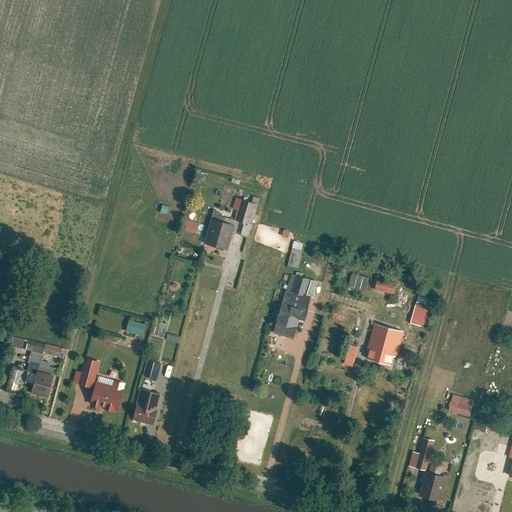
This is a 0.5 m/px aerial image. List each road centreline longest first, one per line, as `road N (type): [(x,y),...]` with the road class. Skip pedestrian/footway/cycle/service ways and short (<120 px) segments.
road 1 (unclassified): [(0,417),(357,511)]
road 2 (unknown): [(307,364),(272,489)]
